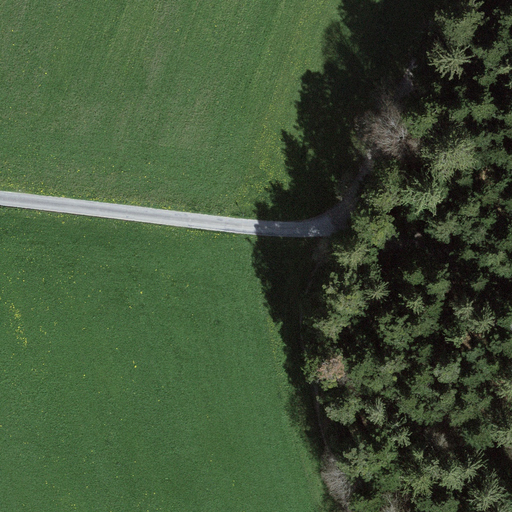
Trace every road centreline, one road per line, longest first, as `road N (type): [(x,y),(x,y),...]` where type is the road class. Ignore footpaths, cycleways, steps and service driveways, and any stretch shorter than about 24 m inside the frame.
road 1 (track): [(317,227),(0,198)]
road 2 (track): [(451,0),(370,179),(348,209),(317,227)]
road 3 (track): [(317,227),(511,279)]
